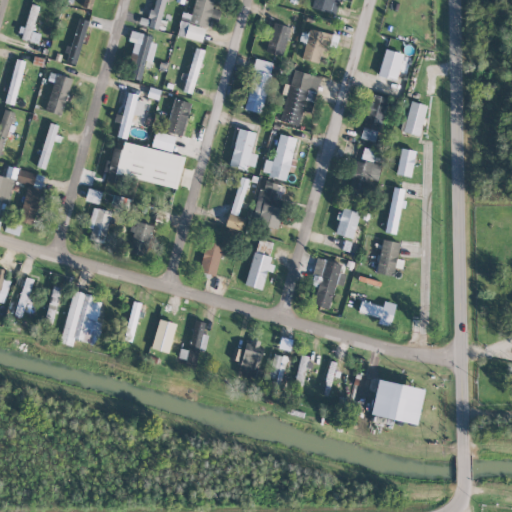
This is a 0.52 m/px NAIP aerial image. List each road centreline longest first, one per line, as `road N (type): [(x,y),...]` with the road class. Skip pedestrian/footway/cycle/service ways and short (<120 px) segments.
road 1 (residential): [(460,355),(368,347),(0,243)]
road 2 (tertiary): [(462,455),(453,0)]
road 3 (residential): [(288,325),(377,0)]
road 4 (residential): [(256,0),(173,294)]
road 5 (residential): [(135,0),(62,261)]
